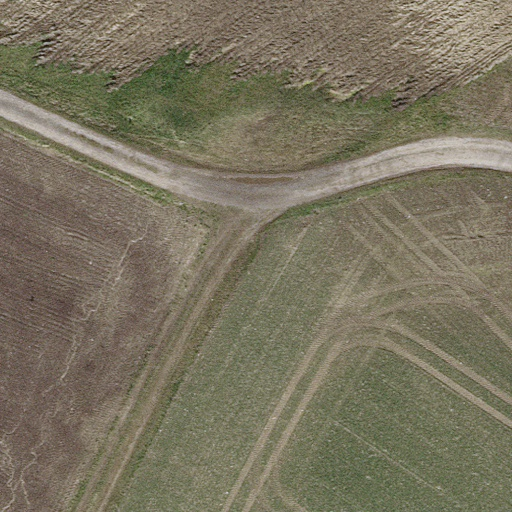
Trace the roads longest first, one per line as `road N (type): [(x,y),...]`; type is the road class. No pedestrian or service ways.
road 1 (track): [(511,160),(481,145),(248,189),(135,158)]
road 2 (track): [(0,100),(135,158)]
